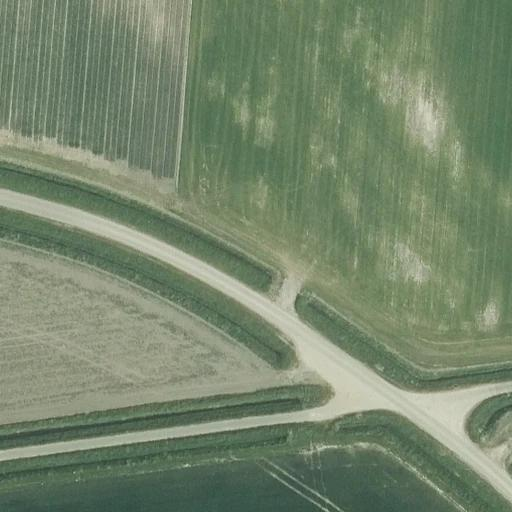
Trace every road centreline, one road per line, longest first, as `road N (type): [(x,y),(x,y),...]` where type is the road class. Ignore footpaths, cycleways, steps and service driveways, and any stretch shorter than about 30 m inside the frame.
road 1 (unclassified): [(511,491),(425,419),(181,259),(77,217),(0,197)]
road 2 (track): [(401,334),(195,203),(121,173),(0,141)]
road 3 (track): [(0,456),(313,415),(380,388)]
